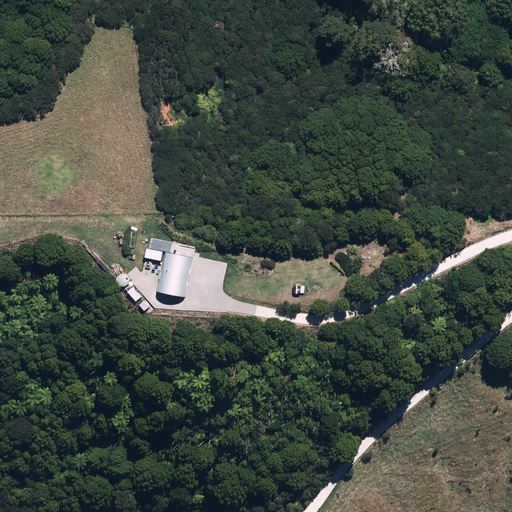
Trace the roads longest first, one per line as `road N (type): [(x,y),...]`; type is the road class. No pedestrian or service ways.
road 1 (unknown): [(511,232),(350,319),(305,320),(220,303)]
road 2 (unknown): [(294,511),(374,421),(511,311)]
